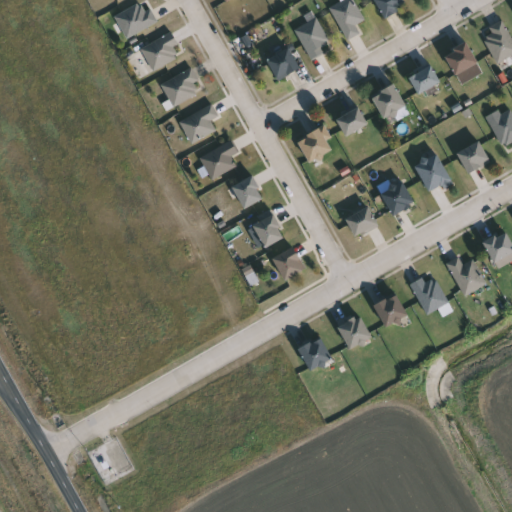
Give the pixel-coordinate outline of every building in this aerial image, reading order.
[(355,0),(368,19),(358,26),(363,33),(351,41),(331,11),(347,0),(355,0)] [(404,0),(408,6),(386,19),(374,0),(404,0)] [(159,29),(124,33),(121,12),(145,9),(145,11),(157,10),(159,29)] [(335,48),(313,59),(298,29),(320,18),(335,48)] [(484,34),(505,22),(511,34),(511,57),(501,64),(484,34)] [(178,48),(182,57),(156,72),(144,50),(175,32),(182,46),(178,48)] [(457,76),(445,55),(467,43),(479,63),(457,76)] [(302,69),(280,81),(268,61),(290,48),(302,69)] [(443,91),(422,100),(411,76),(432,67),(443,91)] [(201,82),(197,84),(202,95),(175,107),(164,84),(196,70),(201,82)] [(407,106),(385,119),(373,98),(395,85),(407,106)] [(222,117),(214,120),(219,133),(193,143),(183,120),(217,106),(222,117)] [(369,124),(347,137),(337,120),(359,107),(369,124)] [(511,108),(511,150),(509,152),(490,119),(511,107),(511,108)] [(323,129),(333,152),(309,163),(299,140),(323,129)] [(214,180),(203,158),(237,141),(243,153),(234,157),(239,167),(214,180)] [(492,162),(469,175),(458,154),(480,142),(492,162)] [(430,194),(415,167),(438,154),(453,181),(430,194)] [(233,188),(255,176),(267,199),(245,210),(233,188)] [(382,194),(404,181),(417,203),(394,216),(382,194)] [(379,227),(356,238),(347,219),(370,208),(379,227)] [(287,238),(266,249),(254,227),(274,215),(287,238)] [(511,262),(499,270),(484,244),(506,231),(511,241),(511,262)] [(308,269),(285,282),(273,260),(296,248),(308,269)] [(465,265),(475,260),(488,285),(467,297),(449,264),(461,257),(465,265)] [(412,286),(424,278),(429,284),(437,279),(451,302),(430,315),(412,286)] [(409,314),(388,329),(374,308),(395,294),(409,314)] [(338,329),(360,316),(373,338),(351,351),(338,329)] [(333,361),(311,373),(299,349),(322,338),(333,361)]
